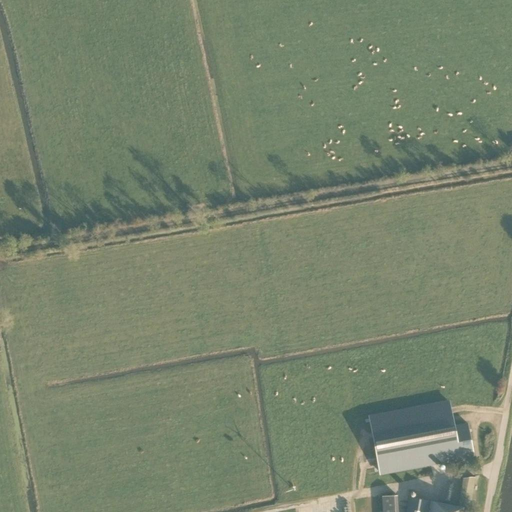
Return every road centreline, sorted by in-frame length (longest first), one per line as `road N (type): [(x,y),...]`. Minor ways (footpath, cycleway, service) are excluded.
road 1 (track): [(0,255),(511,162)]
road 2 (unclassified): [(487,511),(511,372)]
